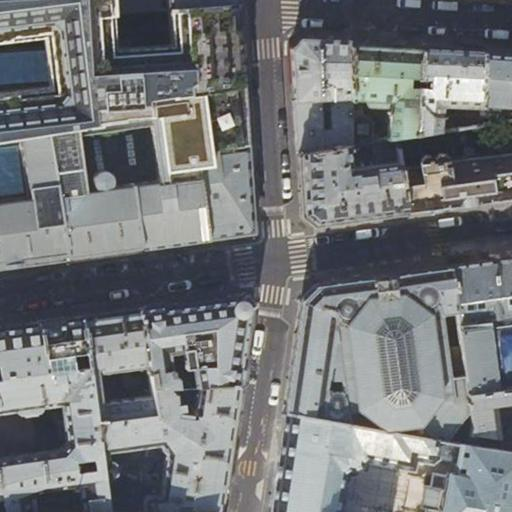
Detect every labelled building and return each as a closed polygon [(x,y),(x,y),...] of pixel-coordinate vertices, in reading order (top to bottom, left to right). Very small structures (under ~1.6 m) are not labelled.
[(0,0),(0,137),(46,131),(96,123),(96,120),(119,117),(147,114),(145,99),(237,84),(242,84),(242,74),(239,37),(237,4),(167,10),(168,33),(113,36),(111,13),(109,13),(108,0),(0,0)] [(108,0),(109,13),(111,13),(160,10),(159,0),(108,0)] [(166,0),(167,10),(237,4),(236,0),(166,0)] [(330,99),(349,98),(348,43),(321,41),(299,40),(290,49),(292,72),(294,101),(320,99),(330,99)] [(383,45),(348,43),(349,98),(350,146),(373,142),(371,124),(361,116),(361,100),(388,102),(386,140),(394,139),(414,136),(420,47),(383,45)] [(452,49),(420,47),(414,136),(477,126),(482,51),(452,49)] [(511,52),(482,51),(477,126),(511,119),(511,52)] [(238,87),(237,84),(145,99),(147,114),(119,117),(139,249),(168,244),(206,239),(194,152),(241,145),(240,135),(236,109),(238,109),(237,103),(235,88),(238,87)] [(350,146),(349,98),(330,99),(331,129),(322,131),(320,99),(294,101),(297,154),(346,147),(350,146)] [(139,249),(119,117),(96,120),(96,123),(46,131),(65,259),(97,254),(139,249)] [(511,197),(511,119),(477,126),(414,136),(415,145),(395,147),(403,212),(463,204),(511,197)] [(46,131),(0,137),(0,267),(8,267),(65,259),(46,131)] [(395,147),(394,139),(386,140),(373,142),(374,165),(349,168),(346,147),(297,154),(301,215),(312,225),(357,218),(403,212),(395,147)] [(246,145),(241,145),(194,152),(206,239),(228,236),(246,234),(252,233),(246,145)] [(511,257),(508,258),(449,266),(454,312),(463,374),(465,392),(511,385),(511,257)] [(440,314),(454,312),(449,266),(381,276),(354,279),(354,280),(317,284),(313,286),(301,298),(299,302),(295,332),(336,339),(342,381),(343,393),(347,423),(438,439),(457,443),(466,444),(467,433),(469,422),(465,392),(463,374),(448,377),(440,314)] [(138,309),(147,365),(150,385),(165,385),(197,384),(227,384),(238,386),(241,367),(247,327),(250,302),(242,294),(191,301),(138,309)] [(107,313),(79,317),(94,421),(154,413),(151,395),(101,402),(97,371),(119,369),(121,385),(125,388),(137,387),(140,383),(138,366),(147,365),(138,309),(107,313)] [(58,447),(0,454),(0,511),(106,511),(94,421),(79,317),(61,319),(6,327),(0,327),(0,409),(60,402),(61,412),(57,416),(59,435),(65,438),(58,447)] [(328,379),(342,381),(336,339),(295,332),(290,366),(284,412),(347,423),(343,393),(339,392),(338,390),(336,389),(333,389),(331,391),(326,390),(328,379)] [(165,385),(150,385),(151,395),(154,413),(94,421),(106,511),(220,511),(230,441),(238,386),(227,384),(197,384),(193,412),(176,411),(174,394),(174,392),(172,389),(170,388),(168,387),(166,386),(165,385)] [(511,385),(465,392),(469,422),(467,433),(501,439),(496,402),(511,400),(511,385)] [(435,458),(438,439),(347,423),(284,412),(272,495),(269,511),(337,511),(344,473),(350,474),(364,468),(366,459),(412,468),(414,458),(430,460),(435,458)] [(511,511),(511,452),(466,444),(457,443),(451,473),(446,472),(443,489),(424,486),(420,505),(439,509),(438,511),(511,511)]
